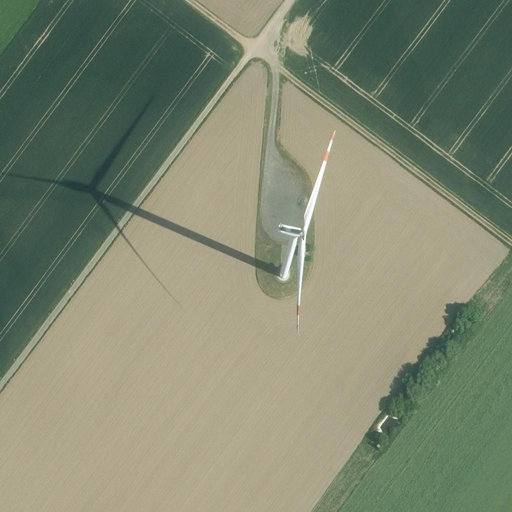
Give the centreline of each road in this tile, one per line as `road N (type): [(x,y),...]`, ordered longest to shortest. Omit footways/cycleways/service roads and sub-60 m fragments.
road 1 (unclassified): [(0,385),(289,0)]
road 2 (track): [(276,66),(511,243)]
road 3 (track): [(188,0),(276,66),(263,232)]
